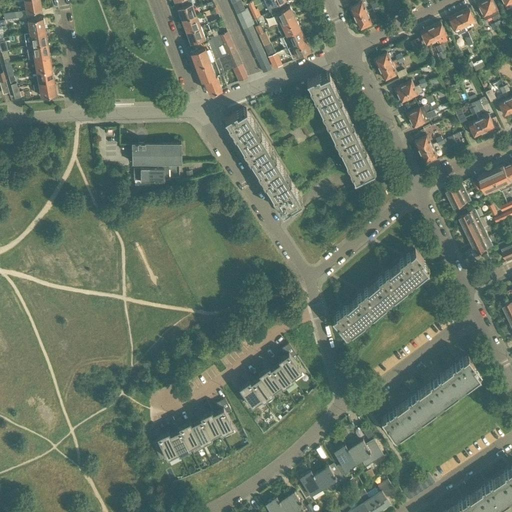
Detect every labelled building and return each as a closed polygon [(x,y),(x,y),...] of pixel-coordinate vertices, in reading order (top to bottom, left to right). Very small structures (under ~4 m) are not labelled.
[(41,8),(39,0),(24,0),(26,11),(41,8)] [(182,18),(196,13),(194,7),(191,0),(184,0),(181,2),(182,5),(177,6),(182,18)] [(206,9),(212,7),(216,5),(213,0),(198,6),(200,11),(203,10),(206,9)] [(247,2),(249,6),(254,17),(259,15),(254,4),(253,4),(251,0),(247,2)] [(354,16),(367,10),(362,0),(349,7),(352,11),(351,13),(352,15),(354,15),(354,16)] [(484,19),(491,15),(483,0),(479,0),(476,2),(484,19)] [(492,0),(483,0),(491,15),(493,19),(500,15),(498,12),(492,0)] [(511,2),(510,0),(502,0),(506,8),(511,5),(511,2)] [(234,7),(236,12),(245,8),(242,3),(234,7)] [(284,3),(274,8),(276,11),(275,11),(269,14),(273,22),(271,22),(273,26),(280,23),(295,16),(290,4),(286,6),(284,3)] [(460,11),(459,11),(465,24),(475,19),(469,6),(464,9),(462,8),(460,9),(460,11)] [(247,7),(245,8),(236,12),(240,20),(251,15),(247,7)] [(367,10),(354,16),(355,17),(354,19),(355,21),(357,21),(359,26),(371,20),(367,10)] [(3,13),(5,19),(16,17),(15,11),(3,13)] [(453,14),(448,16),(454,29),(455,29),(457,34),(464,31),(467,37),(470,36),(470,35),(467,29),(465,24),(459,11),(458,12),(456,11),(454,12),(453,14)] [(201,24),(196,13),(182,18),(186,30),(201,24)] [(243,27),(252,23),(254,22),(251,15),(240,20),(243,27)] [(28,18),(30,31),(45,29),(42,16),(28,18)] [(280,23),(286,33),(300,26),(295,16),(280,23)] [(430,25),(436,38),(446,33),(440,20),(435,23),(434,22),(432,23),(431,25),(430,25)] [(254,29),(252,23),(243,27),(246,33),(254,29)] [(255,25),(259,34),(263,31),(259,23),(255,25)] [(195,40),(196,43),(197,44),(204,41),(211,38),(218,34),(215,27),(206,31),(208,36),(206,37),(201,24),(186,30),(191,42),(195,40)] [(436,38),(430,25),(429,26),(427,25),(425,26),(425,28),(420,30),(426,43),(436,38)] [(282,35),(287,46),(305,37),(300,26),(286,33),(282,35)] [(47,42),(45,29),(30,31),(24,32),(27,45),(32,44),(47,42)] [(248,38),(256,34),(254,29),(246,33),(248,38)] [(218,56),(235,49),(227,30),(218,34),(211,38),(218,56)] [(266,30),(263,31),(259,34),(263,44),(264,44),(271,41),(266,30)] [(259,40),(256,34),(248,38),(250,43),(259,40)] [(419,36),(414,38),(419,48),(423,46),(419,36)] [(311,48),(305,37),(287,46),(283,48),(285,52),(289,50),(292,57),(311,48)] [(196,64),(218,56),(211,38),(204,41),(197,44),(198,47),(191,50),(196,64)] [(414,50),(419,48),(414,38),(410,40),(414,50)] [(253,49),(261,45),(259,40),(250,43),(253,49)] [(276,52),(271,41),(264,44),(269,55),(272,53),(276,52)] [(47,42),(32,44),(27,45),(29,58),(35,57),(49,54),(47,42)] [(264,51),(261,45),(253,49),(256,55),(264,51)] [(201,78),(204,77),(207,76),(216,72),(232,66),(241,62),(235,49),(218,56),(196,64),(199,73),(201,78)] [(266,56),(264,51),(256,55),(258,60),(266,56)] [(378,66),(379,67),(391,61),(386,51),(374,57),(376,62),(375,64),(376,66),(378,66)] [(37,70),(51,67),(49,54),(35,57),(37,70)] [(266,56),(258,60),(260,66),(269,62),(266,56)] [(471,60),(467,62),(469,66),(473,64),(475,70),(485,65),(481,58),(472,63),(471,60)] [(391,61),(379,67),(379,68),(378,70),(379,72),(381,73),(384,78),(396,71),(391,61)] [(14,74),(10,62),(4,63),(8,76),(14,74)] [(238,80),(247,76),(241,62),(232,66),(238,80)] [(271,67),(269,62),(260,66),(263,71),(271,67)] [(37,70),(39,82),(54,80),(51,67),(37,70)] [(210,91),(215,89),(222,86),(216,72),(207,76),(204,77),(208,86),(210,91)] [(318,75),(307,80),(307,81),(310,86),(309,87),(315,98),(316,98),(318,102),(339,92),(338,92),(336,88),(336,87),(333,82),(329,73),(329,72),(319,77),(318,75)] [(414,86),(414,85),(411,79),(394,87),(397,94),(414,86)] [(54,80),(39,82),(33,83),(34,90),(40,89),(41,95),(56,93),(54,80)] [(414,86),(397,94),(401,100),(417,92),(417,91),(420,89),(417,84),(414,85),(414,86)] [(19,91),(18,86),(12,88),(15,98),(21,96),(21,95),(19,91)] [(491,88),(485,91),(490,101),(496,98),(491,88)] [(339,92),(318,102),(322,111),(321,111),(327,123),(328,123),(330,127),(351,117),(350,117),(348,112),(348,111),(348,112),(338,93),(339,93),(339,92)] [(511,104),(508,96),(498,101),(504,114),(509,111),(510,112),(511,111),(511,104)] [(470,102),(472,106),(476,104),(481,102),(479,98),(470,102)] [(406,112),(409,119),(426,111),(423,104),(406,112)] [(460,106),(454,109),(460,121),(466,119),(460,106)] [(238,139),(258,127),(258,126),(257,127),(255,122),(254,122),(246,109),(247,108),(246,108),(237,113),(236,111),(225,118),(225,119),(229,124),(228,124),(235,136),(236,135),(238,139)] [(426,111),(409,119),(413,126),(430,118),(426,111)] [(478,117),(484,130),(485,130),(487,130),(489,129),(489,128),(494,125),(488,112),(478,117)] [(351,117),(330,127),(334,136),(339,148),(340,148),(342,152),(363,142),(363,141),(362,142),(360,137),(361,137),(360,136),(351,117)] [(483,131),(484,130),(478,117),(467,122),(474,135),(479,133),(480,133),(482,132),(483,131)] [(253,163),(272,151),(273,150),(272,150),(269,146),(270,145),(269,145),(258,127),(238,139),(243,147),(243,148),(250,159),(250,158),(253,163)] [(419,150),(431,144),(426,133),(414,140),(419,150)] [(452,134),(445,137),(450,148),(457,144),(452,134)] [(132,161),(149,161),(179,160),(181,160),(181,140),(132,142),(132,161)] [(363,142),(342,152),(347,161),(346,161),(351,173),(352,172),(354,176),(353,176),(354,178),(374,168),(373,167),(375,167),(372,162),(373,161),(372,161),(363,142)] [(431,144),(419,150),(424,160),(436,154),(431,144)] [(272,151),(253,163),(258,171),(257,171),(264,182),(265,182),(268,186),(287,174),(287,173),(284,169),(284,168),(272,151)] [(511,183),(511,179),(511,178),(505,165),(504,163),(491,169),(498,184),(501,189),(511,183)] [(180,177),(179,165),(149,166),(133,166),(133,178),(180,177)] [(491,169),(478,175),(486,190),(498,184),(491,169)] [(282,210),(298,200),(301,199),(300,198),(301,197),(299,192),(299,191),(298,192),(287,174),(268,186),(273,194),(272,194),(279,206),(280,205),(282,209),(281,209),(282,210)] [(450,198),(467,190),(462,180),(445,189),(450,198)] [(471,199),(467,190),(450,198),(454,207),(471,199)] [(463,225),(480,216),(475,207),(459,215),(463,225)] [(463,225),(468,234),(484,225),(480,216),(463,225)] [(468,234),(472,243),(489,234),(484,225),(468,234)] [(493,244),(489,234),(472,243),(477,252),(493,244)] [(499,242),(506,259),(511,256),(511,246),(508,238),(506,234),(498,238),(500,242),(499,242)] [(400,261),(396,264),(411,281),(427,268),(428,267),(421,259),(423,258),(415,248),(414,248),(414,249),(410,252),(409,252),(406,255),(403,258),(402,257),(399,260),(400,261)] [(389,299),(411,281),(396,264),(389,270),(388,269),(384,272),(385,273),(382,276),(381,275),(378,278),(378,279),(375,281),(389,299)] [(357,296),(354,299),(368,317),(389,299),(375,281),(367,288),(367,287),(363,290),(364,291),(361,293),(360,293),(357,296)] [(511,298),(502,304),(507,313),(511,310),(511,298)] [(332,316),(331,317),(345,334),(346,333),(347,334),(368,317),(354,299),(346,305),(342,308),(343,308),(339,311),(339,310),(335,313),(336,314),(333,317),(332,316)] [(288,342),(284,345),(288,350),(292,355),(296,353),(288,342)] [(284,354),(278,358),(279,360),(280,362),(281,362),(291,376),(292,376),(302,369),(292,355),(288,350),(284,345),(280,348),(284,354)] [(448,368),(462,386),(479,374),(480,373),(474,365),(476,364),(468,353),(467,354),(462,357),(458,359),(459,360),(455,362),(451,365),(452,365),(448,368)] [(266,361),(281,383),(283,385),(293,378),(292,376),(291,376),(281,362),(280,362),(279,360),(274,364),(270,358),(266,361)] [(264,367),(258,372),(260,374),(259,374),(261,376),(272,390),(281,383),(266,361),(265,359),(260,362),(264,367)] [(462,386),(448,368),(440,374),(440,373),(436,376),(433,379),(433,378),(429,381),(430,382),(426,384),(440,403),(462,386)] [(246,375),(262,397),(263,399),(274,392),(272,390),(261,376),(259,374),(254,377),(250,372),(246,375)] [(245,381),(239,386),(240,388),(241,390),(247,397),(252,404),(262,397),(246,375),(245,373),(241,376),(245,381)] [(404,401),(418,419),(440,403),(426,384),(418,390),(414,392),(414,393),(411,395),(407,397),(408,398),(404,401)] [(241,390),(236,393),(241,400),(247,397),(241,390)] [(225,397),(220,399),(226,411),(231,409),(225,397)] [(218,408),(213,411),(214,413),(213,413),(221,429),(222,432),(233,426),(226,411),(220,399),(215,402),(218,408)] [(394,434),(395,436),(418,419),(404,401),(396,407),(396,406),(392,409),(389,412),(388,411),(385,414),(385,415),(382,417),(381,417),(394,435),(394,434)] [(202,406),(197,408),(198,410),(210,435),(211,434),(221,429),(213,413),(214,413),(213,411),(211,409),(205,412),(202,406)] [(197,419),(191,421),(191,422),(192,424),(200,440),(199,440),(200,442),(212,437),(211,434),(210,435),(198,410),(194,413),(197,419)] [(180,417),(176,419),(177,421),(189,445),(199,440),(200,440),(192,424),(191,422),(191,421),(191,422),(190,419),(183,423),(180,417)] [(175,429),(170,432),(171,435),(170,435),(178,451),(179,453),(190,447),(189,445),(177,421),(172,423),(175,429)] [(158,438),(151,441),(157,452),(163,449),(167,456),(178,451),(170,435),(171,435),(170,432),(168,430),(162,433),(159,427),(154,430),(157,436),(158,438)] [(373,433),(369,427),(363,430),(367,437),(373,433)] [(363,438),(348,447),(355,458),(370,448),(369,447),(363,438)] [(344,466),(355,458),(348,447),(345,443),(334,450),(342,463),(337,466),(340,471),(345,468),(344,466)] [(340,471),(337,466),(333,460),(314,473),(321,484),(333,476),(337,483),(345,478),(340,471)] [(500,475),(511,492),(511,465),(511,466),(511,467),(507,469),(503,471),(504,472),(500,475)] [(369,477),(374,473),(371,467),(365,471),(369,477)] [(309,492),(321,484),(314,473),(311,469),(299,476),(309,492)] [(435,481),(434,479),(428,471),(423,474),(430,484),(435,481)] [(430,484),(423,474),(418,478),(425,488),(430,484)] [(481,487),(477,490),(491,511),(511,496),(511,492),(500,475),(492,480),(492,479),(488,482),(485,485),(484,484),(481,487)] [(359,487),(352,476),(347,480),(354,490),(359,487)] [(363,488),(357,492),(363,501),(370,511),(375,511),(391,502),(383,490),(385,489),(388,494),(395,489),(388,478),(378,484),(381,489),(379,490),(377,487),(375,486),(366,492),(363,488)] [(413,481),(419,491),(425,488),(418,478),(413,481)] [(419,491),(413,481),(408,485),(414,495),(419,491)] [(414,495),(408,485),(403,488),(409,498),(414,495)] [(294,490),(280,499),(286,511),(302,500),(301,499),(300,499),(294,490)] [(458,503),(454,505),(458,511),(489,511),(491,511),(477,490),(469,495),(465,497),(465,498),(462,500),(461,499),(457,502),(458,503)] [(370,511),(363,501),(357,492),(339,504),(342,508),(354,501),(357,505),(345,511),(370,511)] [(284,511),(286,511),(280,499),(276,495),(265,502),(271,511),(284,511)]
